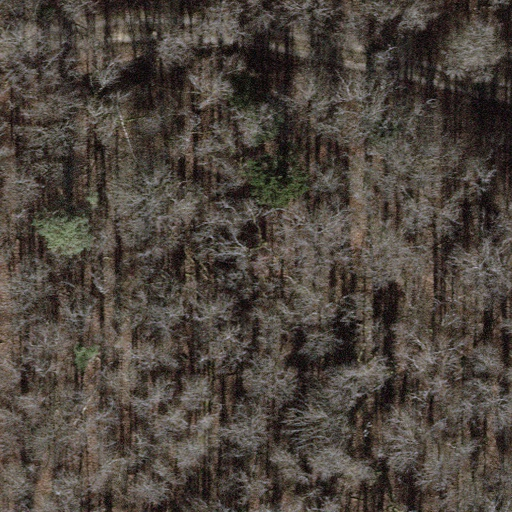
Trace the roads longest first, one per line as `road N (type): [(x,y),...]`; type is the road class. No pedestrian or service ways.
road 1 (track): [(511,321),(182,159),(0,102)]
road 2 (track): [(0,43),(143,19),(315,39),(511,92)]
